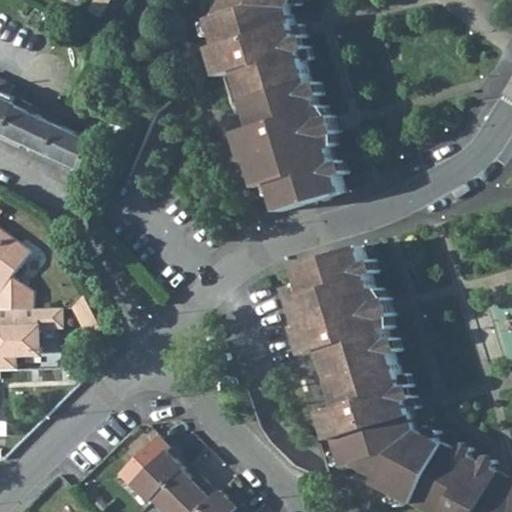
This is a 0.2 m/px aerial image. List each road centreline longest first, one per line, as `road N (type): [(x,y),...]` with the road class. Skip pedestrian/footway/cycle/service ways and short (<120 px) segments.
road 1 (residential): [(511,100),(419,196),(280,241),(236,267),(151,350)]
road 2 (residential): [(151,350),(310,511)]
road 3 (residential): [(151,350),(0,496)]
